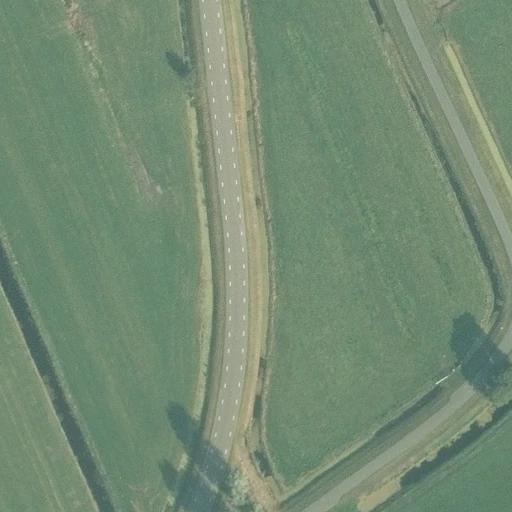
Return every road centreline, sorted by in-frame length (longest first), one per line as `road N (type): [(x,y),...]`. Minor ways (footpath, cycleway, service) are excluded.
road 1 (tertiary): [(195,511),(228,421),(234,362),(231,217),(209,0)]
road 2 (unclassified): [(399,0),(511,252)]
road 3 (unclassified): [(511,331),(458,399),(311,511)]
